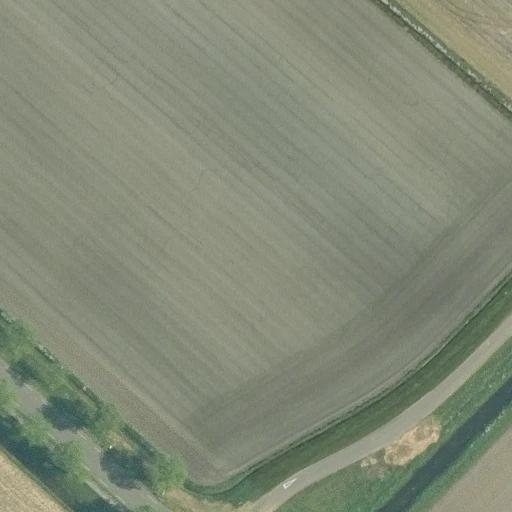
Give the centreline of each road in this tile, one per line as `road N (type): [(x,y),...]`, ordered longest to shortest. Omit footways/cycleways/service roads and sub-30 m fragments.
road 1 (unclassified): [(262,511),(296,484),(399,430),(511,326)]
road 2 (secondary): [(147,511),(0,377)]
